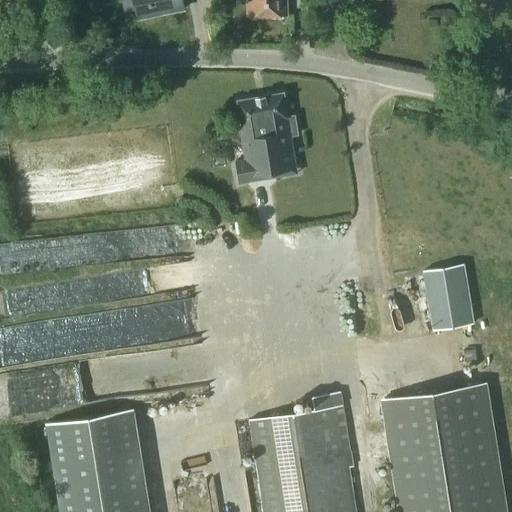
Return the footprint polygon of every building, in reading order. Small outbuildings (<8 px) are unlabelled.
[(138,18),(185,9),(183,0),(122,0),(125,11),(136,9),(138,18)] [(247,0),(248,17),(288,16),(287,0),(247,0)] [(239,183),(296,173),(294,159),(290,135),(297,134),(294,116),(287,117),(283,93),(237,101),(243,137),(241,138),(245,160),(235,161),(239,183)] [(465,265),(425,271),(434,328),(475,322),(465,265)] [(508,511),(487,380),(380,397),(398,511),(508,511)] [(343,403),(249,418),(263,511),(353,511),(344,450),(351,449),(343,403)] [(151,511),(136,410),(48,423),(61,511),(151,511)]
